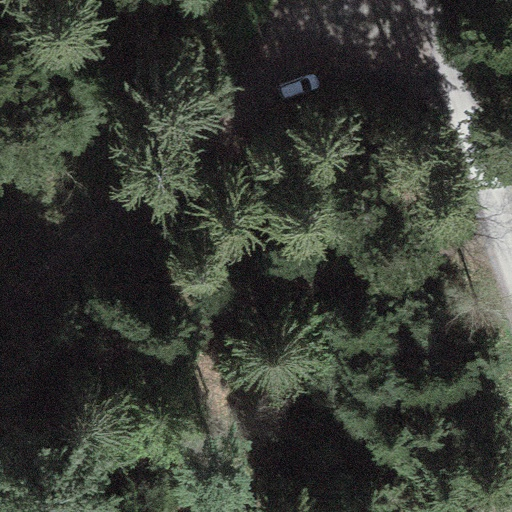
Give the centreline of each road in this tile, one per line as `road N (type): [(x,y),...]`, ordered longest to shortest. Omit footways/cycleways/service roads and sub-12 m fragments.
road 1 (track): [(354,0),(0,325)]
road 2 (unclassified): [(487,207),(420,0)]
